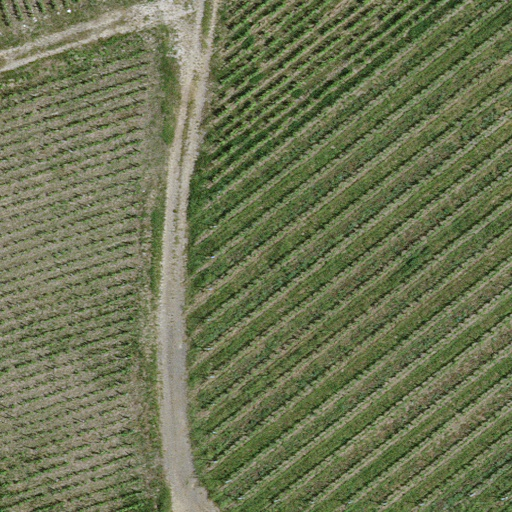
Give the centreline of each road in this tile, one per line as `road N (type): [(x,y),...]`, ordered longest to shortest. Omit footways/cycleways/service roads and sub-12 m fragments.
road 1 (track): [(205,0),(174,265),(171,394),(174,452),(195,511)]
road 2 (track): [(0,60),(198,0)]
